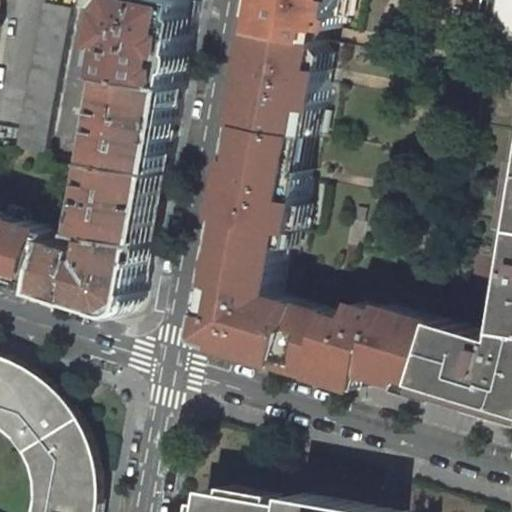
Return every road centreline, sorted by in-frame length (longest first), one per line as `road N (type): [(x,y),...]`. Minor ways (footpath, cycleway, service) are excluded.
road 1 (residential): [(237,0),(170,364)]
road 2 (residential): [(170,364),(511,467)]
road 3 (residential): [(170,364),(0,311)]
road 4 (residential): [(143,511),(170,364)]
